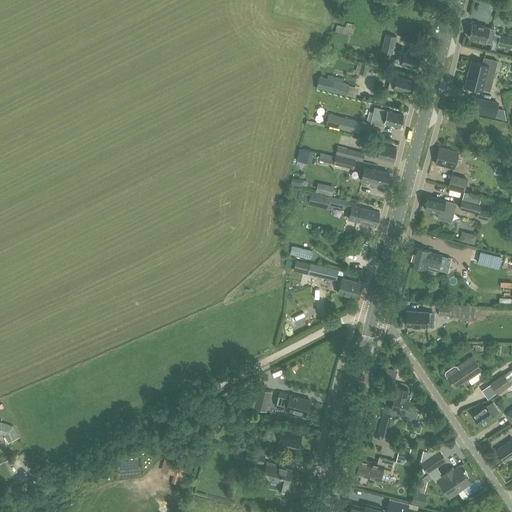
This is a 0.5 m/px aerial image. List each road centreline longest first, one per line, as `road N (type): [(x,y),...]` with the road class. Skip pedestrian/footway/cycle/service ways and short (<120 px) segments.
road 1 (track): [(0,504),(356,316),(379,321)]
road 2 (secondary): [(379,321),(458,0)]
road 3 (unclassified): [(511,507),(379,321)]
road 4 (secondary): [(328,511),(379,321)]
